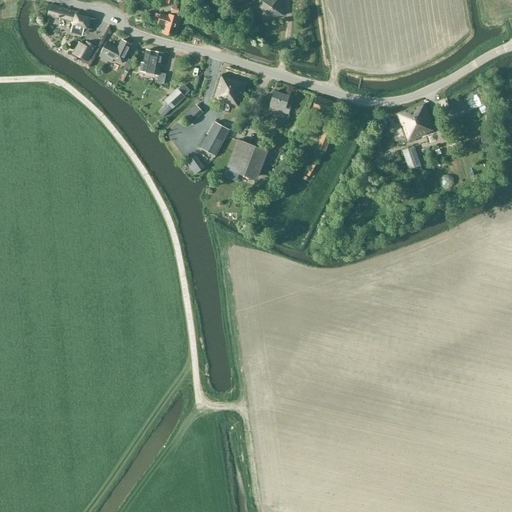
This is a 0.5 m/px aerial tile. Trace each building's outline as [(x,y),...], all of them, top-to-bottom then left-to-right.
[(259,0),(262,19),(284,16),(281,0),(259,0)] [(51,5),(48,17),(60,20),(60,19),(73,23),(72,25),(72,26),(70,33),(82,36),(83,34),(86,35),(90,32),(91,30),(92,30),(95,20),(76,15),(77,12),(51,5)] [(173,38),(180,17),(169,15),(168,17),(161,14),(158,24),(166,27),(163,34),(173,38)] [(92,40),(98,42),(102,31),(96,29),(92,40)] [(125,58),(131,46),(122,41),(117,49),(106,44),(100,57),(112,63),(113,60),(122,64),(125,58)] [(85,47),(84,46),(78,57),(87,62),(93,51),(92,51),(94,47),(87,43),(85,47)] [(146,50),(142,72),(154,75),(155,73),(159,74),(163,54),(146,50)] [(239,107),(246,84),(220,74),(210,108),(228,114),(231,105),(239,107)] [(164,101),(167,104),(171,109),(172,110),(186,97),(178,89),(177,88),(164,101)] [(274,92),(270,105),(285,109),(287,105),(290,97),(274,92)] [(313,112),(327,116),(331,117),(336,103),(317,97),(313,112)] [(164,104),(157,110),(161,115),(168,110),(164,104)] [(434,130),(425,104),(397,114),(408,142),(427,136),(426,134),(434,130)] [(291,106),(287,105),(285,109),(270,105),(268,110),(280,115),(281,112),(289,115),(291,106)] [(198,147),(201,148),(200,149),(215,157),(229,131),(214,122),(206,137),(204,136),(198,147)] [(326,153),(336,128),(326,124),(315,149),(326,153)] [(256,181),(268,152),(238,140),(226,169),(256,181)] [(409,170),(421,166),(414,147),(403,151),(409,170)] [(205,168),(195,154),(185,161),(195,175),(205,168)]
